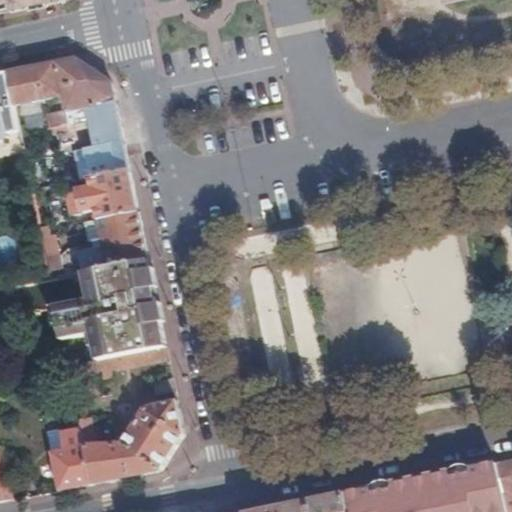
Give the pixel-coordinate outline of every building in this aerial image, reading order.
[(0,0),(0,10),(14,8),(16,12),(32,9),(30,0),(47,0),(49,5),(65,2),(65,0),(0,0)] [(396,0),(399,19),(428,15),(426,0),(396,0)] [(107,177),(132,172),(120,116),(114,84),(78,61),(40,68),(10,75),(16,107),(41,102),(42,110),(48,109),(47,107),(54,105),(53,100),(67,97),(72,126),(88,123),(87,119),(95,118),(94,115),(100,115),(103,131),(99,132),(104,154),(102,154),(103,161),(107,177)] [(16,107),(10,75),(0,76),(0,100),(1,106),(0,106),(0,140),(10,138),(7,120),(19,118),(18,115),(16,107)] [(18,115),(42,110),(41,102),(16,107),(18,115)] [(21,128),(23,136),(52,130),(50,121),(21,128)] [(83,183),(93,181),(107,177),(103,161),(79,166),(83,183)] [(112,268),(151,260),(145,232),(137,194),(132,172),(107,177),(93,181),(95,190),(82,193),(83,198),(78,199),(79,204),(85,203),(87,214),(100,212),(112,268)] [(47,190),(49,189),(45,173),(31,176),(33,186),(35,192),(47,190)] [(35,192),(44,240),(58,236),(52,207),(50,207),(47,190),(35,192)] [(101,363),(169,348),(160,304),(151,260),(112,268),(85,274),(89,294),(79,297),(80,302),(67,305),(71,322),(62,324),(65,341),(91,336),(104,333),(107,345),(98,347),(101,363)] [(89,294),(85,274),(74,275),(79,297),(89,294)] [(58,325),(62,324),(71,322),(67,305),(54,308),(58,325)] [(94,348),(98,347),(107,345),(104,333),(91,336),(94,348)] [(121,372),(172,361),(169,348),(101,363),(72,369),(76,389),(105,383),(105,380),(116,377),(114,370),(120,369),(121,372)] [(127,400),(116,402),(118,410),(128,408),(127,400)] [(188,437),(181,402),(150,409),(127,444),(96,446),(87,447),(95,487),(164,472),(188,437)] [(91,423),(83,424),(85,431),(87,447),(96,446),(91,423)] [(62,493),(95,487),(87,447),(85,431),(66,435),(65,430),(50,432),(52,439),(49,440),(51,448),(53,448),(62,493)] [(0,506),(16,503),(6,454),(0,455),(0,506)] [(511,461),(500,464),(508,496),(511,494),(511,461)] [(474,470),(451,475),(458,511),(511,511),(508,496),(500,464),(474,470)] [(403,484),(349,495),(352,511),(458,511),(451,475),(403,484)] [(266,511),(352,511),(349,495),(297,506),(266,511)]
